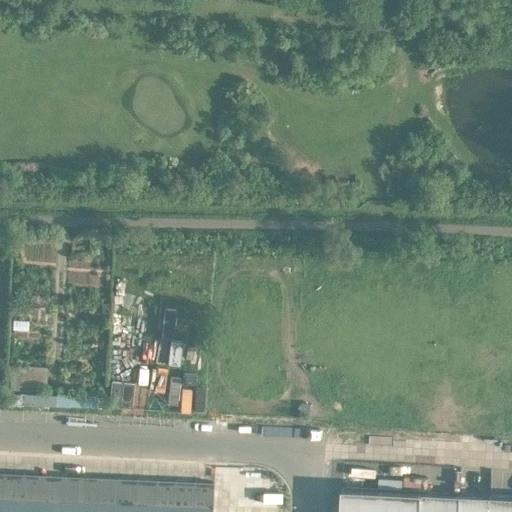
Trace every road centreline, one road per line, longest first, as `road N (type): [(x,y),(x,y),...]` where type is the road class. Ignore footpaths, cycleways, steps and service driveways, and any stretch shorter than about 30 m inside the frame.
road 1 (unclassified): [(0,218),(377,219),(511,231)]
road 2 (unclassified): [(302,511),(305,451),(0,440)]
road 3 (track): [(429,0),(409,34),(371,171),(377,219)]
